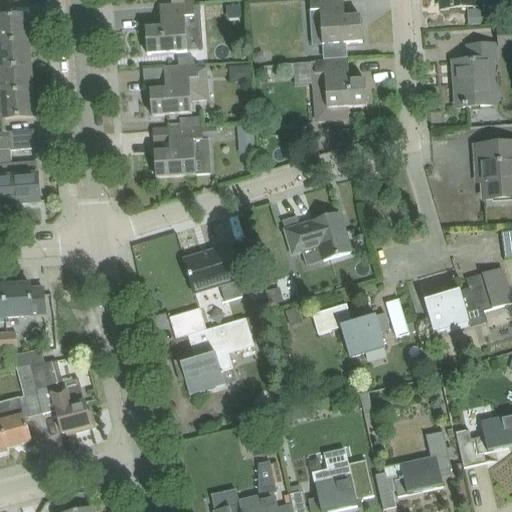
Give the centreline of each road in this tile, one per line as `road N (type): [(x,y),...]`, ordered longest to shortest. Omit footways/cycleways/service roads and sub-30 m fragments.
road 1 (residential): [(95,239),(391,143),(411,117),(401,0)]
road 2 (unclassified): [(95,239),(77,0)]
road 3 (unclassified): [(145,454),(95,239)]
road 4 (residential): [(0,493),(145,454)]
